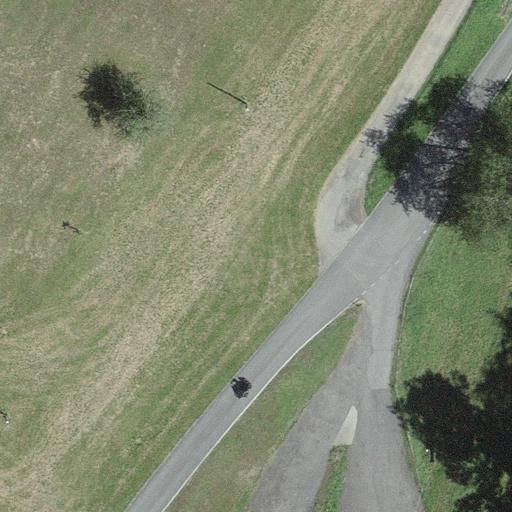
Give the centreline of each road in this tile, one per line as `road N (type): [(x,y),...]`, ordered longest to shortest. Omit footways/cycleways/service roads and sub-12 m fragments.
road 1 (unclassified): [(511,58),(390,221),(134,511)]
road 2 (track): [(390,221),(341,212),(340,166),(404,93),(463,0)]
